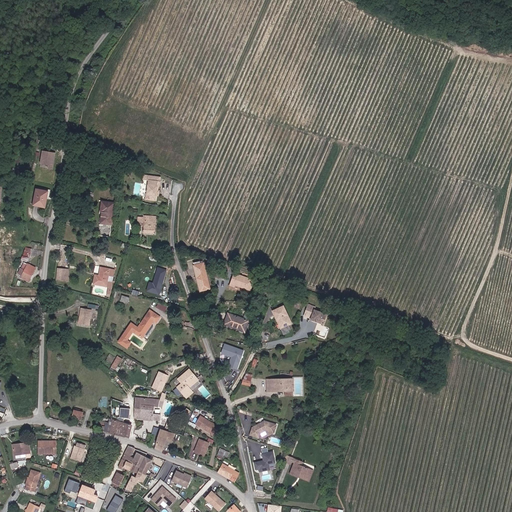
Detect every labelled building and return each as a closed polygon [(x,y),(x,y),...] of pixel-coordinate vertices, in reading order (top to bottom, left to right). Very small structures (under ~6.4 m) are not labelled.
[(42,150),(39,166),(46,168),(53,169),(56,152),(42,150)] [(155,200),(156,190),(158,191),(159,186),(161,177),(144,175),(143,180),(148,180),(146,199),(155,200)] [(45,207),(48,191),(36,188),(33,204),(45,207)] [(111,224),(114,202),(104,200),(102,210),(104,211),(102,223),(111,224)] [(155,233),(156,216),(144,216),(144,217),(138,217),(138,226),(144,226),(143,232),(155,233)] [(212,289),(206,263),(196,266),(202,291),(212,289)] [(32,275),(33,272),(34,272),(36,268),(27,264),(24,270),(21,269),(20,268),(18,274),(21,276),(20,278),(25,280),(26,279),(30,281),(32,276),(32,275)] [(109,287),(107,293),(110,294),(114,270),(101,268),(99,276),(95,275),(94,284),(109,287)] [(162,284),(166,271),(158,268),(154,281),(162,284)] [(68,280),(68,270),(58,269),(57,280),(68,280)] [(224,279),(226,270),(216,269),(214,277),(224,279)] [(230,284),(251,291),(255,278),(234,272),(230,284)] [(128,303),(130,297),(123,295),(121,301),(128,303)] [(323,324),(327,314),(314,310),(315,307),(308,304),(306,309),(313,312),(311,318),(310,320),(315,321),(315,320),(318,321),(317,322),(323,324)] [(292,323),(283,306),(272,311),(280,329),(292,323)] [(89,325),(92,310),(81,308),(79,324),(89,325)] [(136,331),(144,337),(155,321),(158,322),(162,316),(152,309),(136,331)] [(311,318),(313,312),(306,309),(304,316),(311,318)] [(245,332),(249,321),(248,321),(252,312),(249,311),(247,312),(245,314),(243,319),(228,313),(224,324),(245,332)] [(224,343),(221,353),(231,356),(228,366),(238,369),(244,349),(224,343)] [(116,369),(122,359),(117,356),(111,367),(116,369)] [(189,388),(198,381),(189,370),(178,379),(182,384),(178,388),(187,398),(193,393),(189,388)] [(250,386),(253,374),(247,373),(241,383),(250,386)] [(295,392),(296,378),(292,378),(267,378),(267,391),(286,391),(286,396),(294,396),(294,392),(295,392)] [(160,421),(161,414),(154,414),(154,406),(160,407),(161,399),(136,397),(134,418),(160,421)] [(130,417),(130,407),(117,407),(116,416),(130,417)] [(81,420),(83,412),(74,410),(72,418),(81,420)] [(218,427),(201,416),(196,424),(214,434),(218,427)] [(273,440),(278,423),(263,419),(261,425),(253,423),(250,432),(273,440)] [(128,438),(131,425),(113,421),(110,433),(128,438)] [(164,451),(169,436),(176,439),(177,434),(163,430),(157,448),(164,451)] [(205,456),(210,443),(201,439),(196,449),(201,451),(200,453),(205,456)] [(56,454),(56,442),(51,442),(51,443),(38,443),(39,454),(56,454)] [(30,453),(29,443),(22,444),(22,445),(12,447),(14,456),(25,454),(26,458),(31,458),(30,453)] [(81,462),(86,445),(78,443),(77,446),(75,446),(71,459),(81,462)] [(273,450),(262,452),(263,460),(254,461),(255,469),(259,468),(260,471),(271,469),(270,467),(276,466),(273,450)] [(125,453),(119,465),(138,474),(136,478),(145,482),(154,461),(142,455),(140,459),(125,453)] [(309,480),(313,470),(301,466),(303,462),(287,456),(285,462),(293,465),(290,474),(298,477),(299,476),(309,480)] [(239,473),(222,464),(217,472),(234,482),(239,473)] [(172,481),(188,488),(193,476),(177,469),(172,481)] [(35,492),(40,473),(31,470),(29,478),(28,480),(27,480),(26,485),(27,486),(26,489),(35,492)] [(119,486),(124,476),(117,473),(112,482),(119,486)] [(66,489),(89,497),(86,505),(91,507),(93,501),(95,501),(98,491),(95,490),(93,496),(89,494),(91,487),(69,479),(66,489)] [(132,490),(135,483),(130,481),(126,488),(132,490)] [(177,498),(158,482),(146,495),(159,506),(160,504),(165,507),(168,504),(170,507),(177,498)] [(219,511),(227,503),(212,490),(204,498),(219,511)] [(115,494),(107,510),(111,511),(115,511),(123,498),(115,494)] [(185,499),(180,506),(184,509),(189,502),(185,499)] [(37,511),(40,507),(30,503),(25,511),(37,511)]
